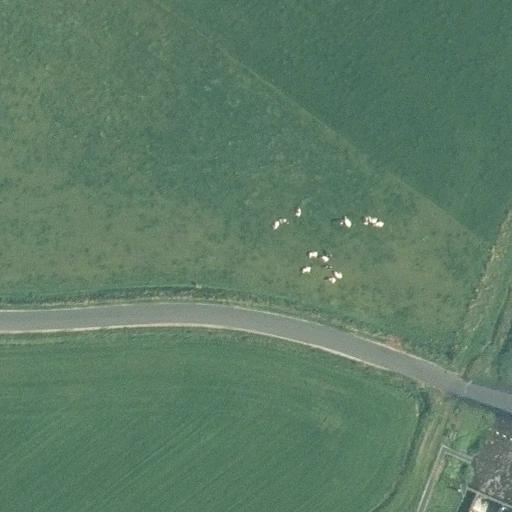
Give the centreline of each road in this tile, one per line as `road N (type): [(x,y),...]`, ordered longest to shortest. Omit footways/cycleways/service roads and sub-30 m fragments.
road 1 (unclassified): [(511,403),(267,322),(0,318)]
road 2 (track): [(511,251),(453,381)]
